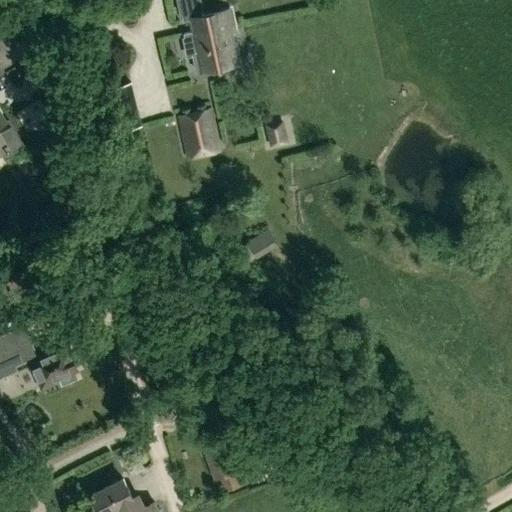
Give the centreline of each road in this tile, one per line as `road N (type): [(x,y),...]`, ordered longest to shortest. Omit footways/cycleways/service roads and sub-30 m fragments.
road 1 (track): [(173,511),(25,0)]
road 2 (unclassified): [(148,427),(0,493)]
